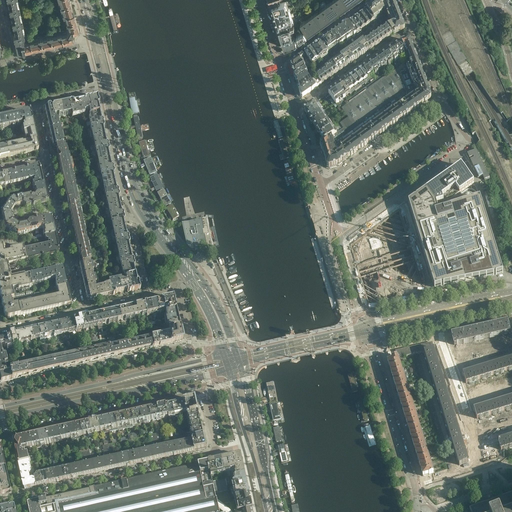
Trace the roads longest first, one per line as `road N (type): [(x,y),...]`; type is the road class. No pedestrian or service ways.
road 1 (residential): [(4,435),(199,391),(215,453)]
road 2 (residential): [(178,290),(188,346),(0,388)]
road 3 (residential): [(412,32),(438,101),(320,183)]
road 4 (residential): [(215,453),(18,497)]
road 5 (residential): [(417,511),(367,334)]
road 6 (residential): [(293,109),(412,32)]
road 7 (tertiary): [(0,412),(124,384)]
road 8 (residential): [(394,331),(399,337),(441,328),(511,305)]
road 9 (secondary): [(107,89),(140,208)]
road 10 (secondary): [(394,331),(511,304)]
